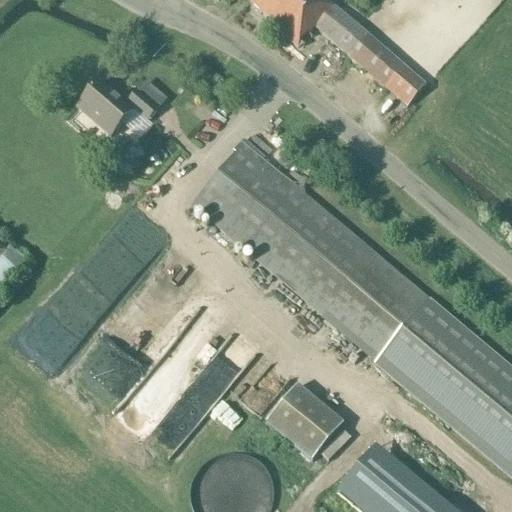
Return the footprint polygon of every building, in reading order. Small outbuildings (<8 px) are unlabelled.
[(253,0),(249,5),(275,27),(273,29),(297,50),(314,31),(407,110),(425,88),(320,0),(253,0)] [(430,52),(437,46),(414,24),(407,31),(430,52)] [(97,86),(77,109),(111,139),(133,113),(147,125),(156,113),(135,95),(123,109),(97,86)] [(192,94),(187,102),(206,115),(211,107),(192,94)] [(265,160),(246,145),(192,209),(376,362),(373,365),(511,481),(511,372),(262,163),(265,160)] [(189,249),(125,320),(148,341),(212,271),(189,249)] [(192,384),(177,406),(196,418),(210,396),(192,384)] [(295,384),(263,422),(310,461),(341,423),(295,384)] [(237,386),(173,453),(186,465),(250,399),(237,386)] [(255,427),(263,414),(254,409),(246,421),(255,427)]
